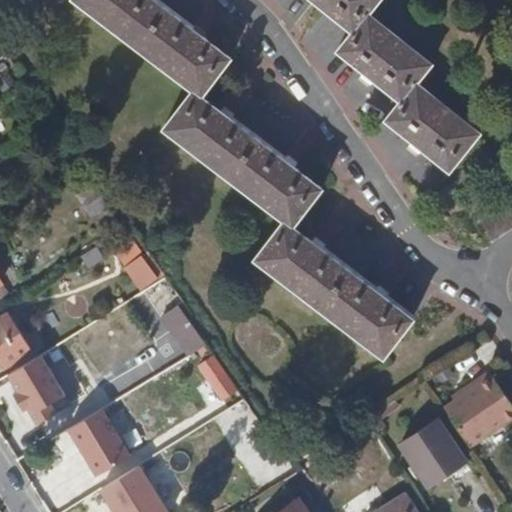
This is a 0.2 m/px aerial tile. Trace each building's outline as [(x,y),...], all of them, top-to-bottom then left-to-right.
[(71,0),(189,88),(160,126),(282,219),(254,257),(381,353),(410,316),(290,224),(319,186),(196,93),(226,55),(153,0),(71,0)] [(398,100),(384,117),(446,170),(476,134),(414,81),(429,63),(366,9),(373,0),(310,0),(348,31),(335,47),(398,100)] [(85,177),(61,191),(72,210),(97,195),(85,177)] [(511,192),(474,218),(487,238),(511,222),(511,192)] [(138,290),(157,279),(137,244),(117,255),(138,290)] [(0,318),(0,358),(5,366),(31,349),(9,313),(0,318)] [(70,342),(78,355),(82,353),(89,365),(116,349),(100,323),(70,342)] [(204,345),(188,323),(182,328),(198,350),(204,345)] [(204,345),(198,350),(203,357),(210,352),(204,345)] [(82,353),(78,355),(74,357),(82,370),(89,365),(82,353)] [(238,390),(214,358),(200,368),(223,400),(238,390)] [(511,406),(490,374),(442,406),(469,445),(511,416),(511,406)] [(245,400),(237,405),(244,414),(241,417),(246,425),(254,420),(249,412),(250,411),(246,405),(248,404),(245,400)] [(436,419),(399,444),(427,484),(464,459),(436,419)] [(247,476),(218,428),(191,446),(214,483),(226,475),(233,485),(247,476)] [(417,511),(405,494),(377,511),(417,511)] [(305,511),(295,497),(272,511),(305,511)]
